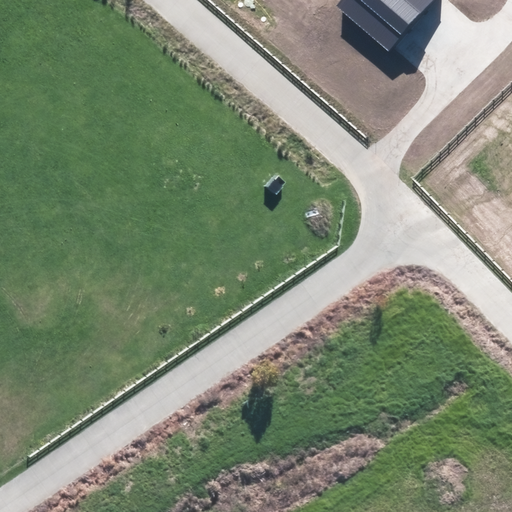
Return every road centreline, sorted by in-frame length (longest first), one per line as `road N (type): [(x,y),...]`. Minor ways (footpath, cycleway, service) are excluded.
road 1 (residential): [(0,504),(410,221)]
road 2 (residential): [(169,0),(410,221)]
road 3 (residential): [(410,221),(511,324)]
